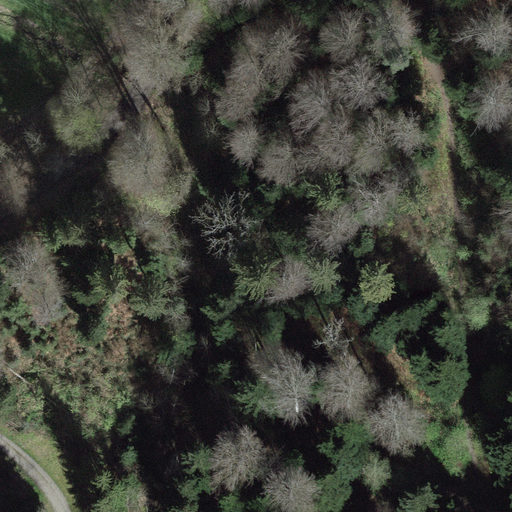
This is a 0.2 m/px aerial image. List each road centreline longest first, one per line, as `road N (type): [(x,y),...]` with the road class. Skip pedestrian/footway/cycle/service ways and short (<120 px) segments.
road 1 (track): [(404,0),(450,119),(466,441),(474,504),(494,511)]
road 2 (track): [(0,214),(63,171),(125,112),(142,67),(132,18),(140,0)]
road 3 (track): [(132,18),(85,73),(0,120)]
